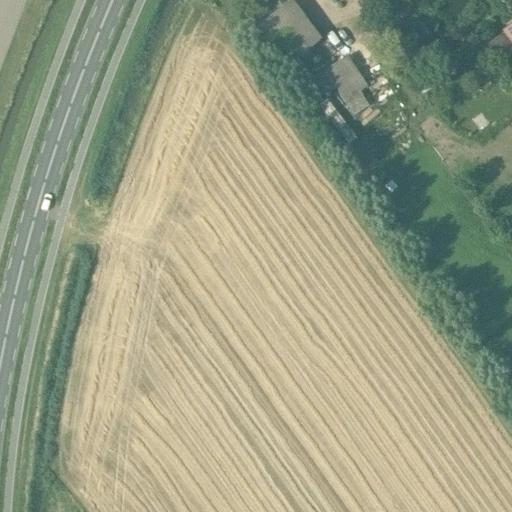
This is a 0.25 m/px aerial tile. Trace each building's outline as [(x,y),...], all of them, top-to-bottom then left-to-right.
[(358,0),(369,14),(386,0),(358,0)] [(289,3),(253,30),(282,68),(317,42),(289,3)] [(338,62),(313,79),(325,96),(336,90),(354,117),(368,108),(359,92),(366,88),(355,72),(345,57),(338,62)] [(427,81),(418,87),(429,104),(438,98),(427,81)] [(357,140),(326,101),(317,107),(348,147),(357,140)]
